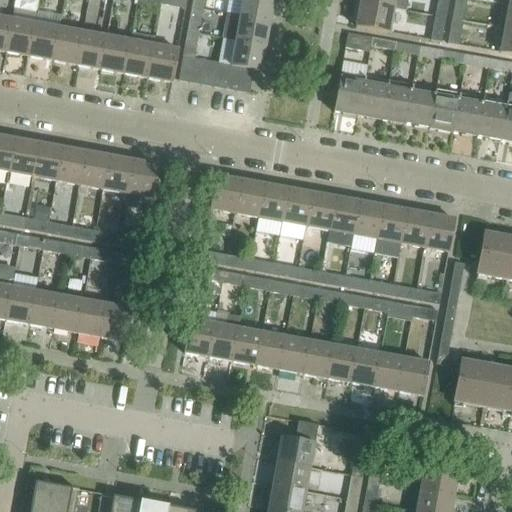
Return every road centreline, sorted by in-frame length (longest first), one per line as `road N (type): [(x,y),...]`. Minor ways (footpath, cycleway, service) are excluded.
road 1 (residential): [(511,198),(192,138)]
road 2 (residential): [(138,430),(192,138)]
road 3 (residential): [(2,511),(21,409),(138,430)]
road 4 (residential): [(192,138),(0,102)]
road 5 (unknown): [(333,0),(326,164)]
